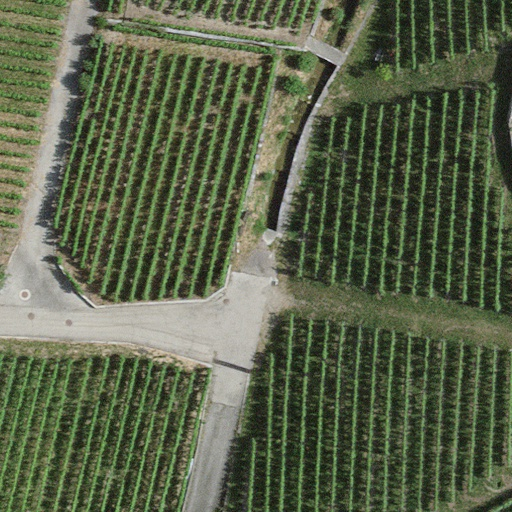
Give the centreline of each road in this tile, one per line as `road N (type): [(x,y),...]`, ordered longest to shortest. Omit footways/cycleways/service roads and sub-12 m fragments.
road 1 (residential): [(0,316),(242,325),(208,511)]
road 2 (track): [(90,0),(19,317)]
